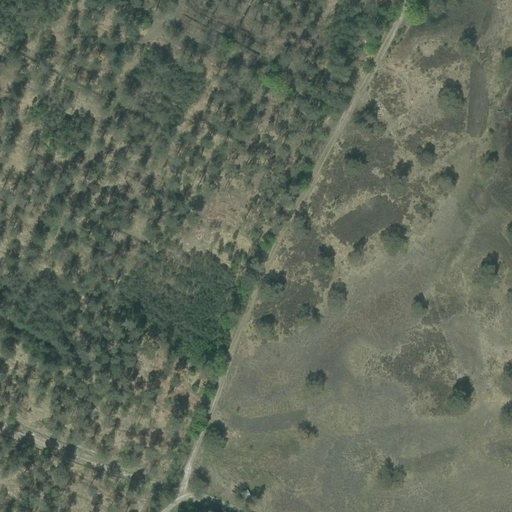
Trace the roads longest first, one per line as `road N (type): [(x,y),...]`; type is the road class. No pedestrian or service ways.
road 1 (track): [(181,494),(289,224),(409,0)]
road 2 (track): [(181,494),(0,415)]
